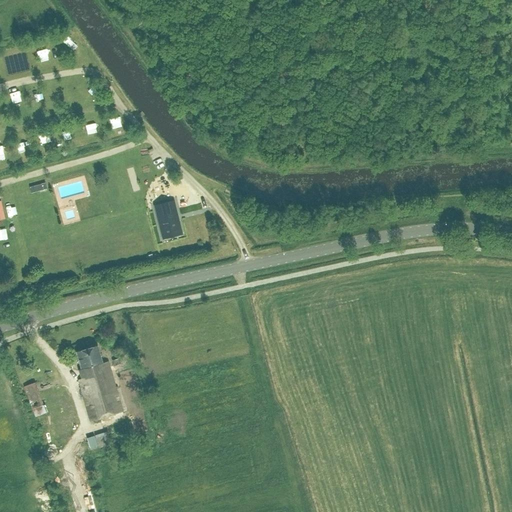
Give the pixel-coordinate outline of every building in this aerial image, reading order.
[(69,35),(61,37),(65,47),(73,45),(69,35)] [(113,128),(124,128),(123,117),(112,117),(113,128)] [(20,152),(29,150),(26,138),(17,140),(20,152)] [(152,152),(144,154),(146,160),(153,158),(152,152)] [(156,211),(163,238),(181,234),(174,206),(156,211)] [(90,421),(123,412),(109,362),(102,363),(97,346),(76,352),(81,370),(79,370),(82,379),(78,380),(90,421)] [(86,438),(90,450),(97,448),(94,436),(86,438)]
